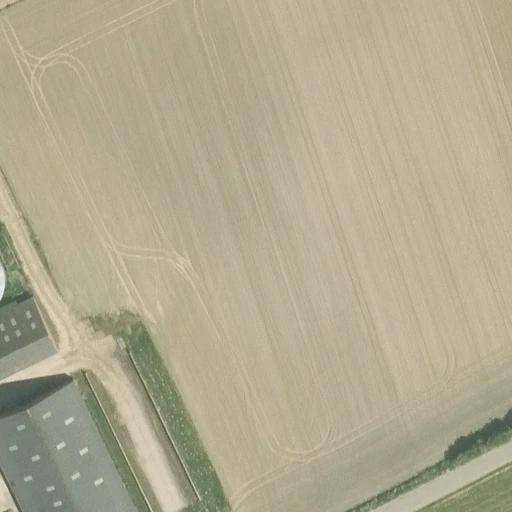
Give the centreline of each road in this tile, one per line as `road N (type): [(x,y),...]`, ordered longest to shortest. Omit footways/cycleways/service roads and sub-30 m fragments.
road 1 (track): [(0,195),(77,358),(0,395)]
road 2 (unclassified): [(386,511),(511,448)]
